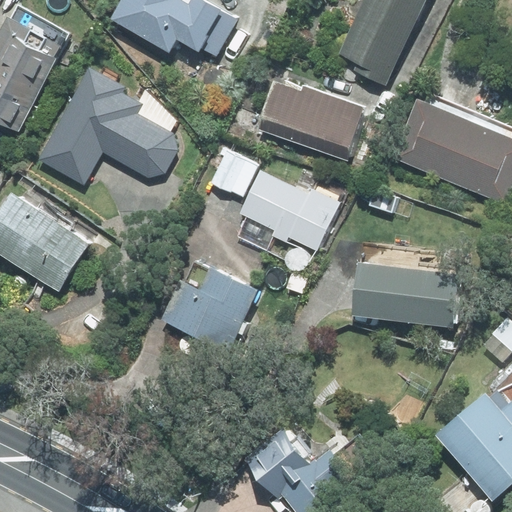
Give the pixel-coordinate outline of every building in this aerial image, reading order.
[(142,0),(132,18),(190,54),(198,39),(227,57),(249,20),(240,15),(243,10),(225,0),(142,0)] [(373,63),(369,71),(401,87),(446,0),(385,0),(357,55),(373,63)] [(26,18),(0,58),(0,118),(25,134),(78,50),(26,18)] [(105,67),(47,160),(91,187),(112,152),(154,178),(172,173),(186,151),(182,135),(149,114),(155,104),(137,93),(140,88),(105,67)] [(291,81),(274,131),(367,162),(385,107),(325,86),(323,92),(291,81)] [(511,128),(442,97),(414,158),(511,202),(511,128)] [(237,149),(220,180),(254,198),(270,168),(237,149)] [(276,171),(244,236),(274,251),(281,237),(295,244),(298,238),(328,253),(354,202),(327,189),(324,195),(276,171)] [(406,194),(379,186),(373,208),(400,215),(406,194)] [(109,245),(33,193),(1,241),(77,293),(109,245)] [(272,256),(250,246),(243,260),(266,270),(272,256)] [(200,280),(177,320),(238,356),(276,291),(232,265),(218,290),(200,280)] [(379,265),(373,318),(471,328),(477,276),(379,265)] [(299,274),(293,288),(308,295),(314,280),(299,274)] [(511,319),(488,343),(506,363),(511,357),(511,319)] [(511,500),(511,389),(456,436),(511,502),(511,500)] [(295,494),(308,511),(366,511),(377,504),(360,482),(370,474),(352,451),(333,465),(306,429),(262,462),(289,498),(295,494)] [(465,511),(486,495),(472,478),(443,503),(451,511),(465,511)]
